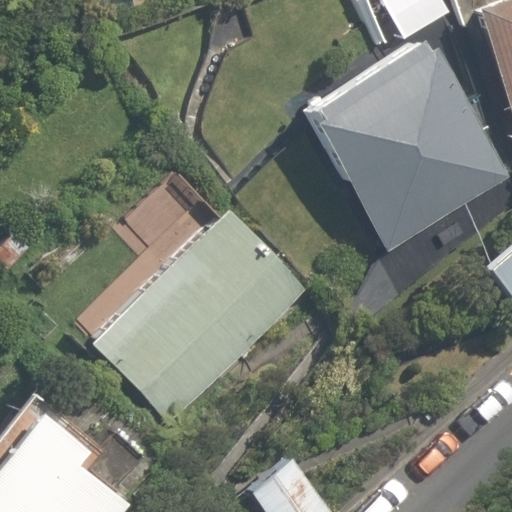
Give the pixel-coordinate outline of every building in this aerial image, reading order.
[(511,0),(452,0),(510,145),(511,144),(511,0)] [(373,249),(498,171),(410,33),(403,37),(398,28),(283,100),(289,110),(286,112),(373,249)] [(162,422),(297,287),(215,204),(153,265),(164,277),(89,349),(162,422)] [(511,242),(497,227),(463,259),(511,310),(511,242)] [(86,455),(35,416),(0,461),(0,511),(122,511),(127,506),(76,468),(86,455)] [(311,511),(317,507),(263,447),(223,483),(250,511),(311,511)]
